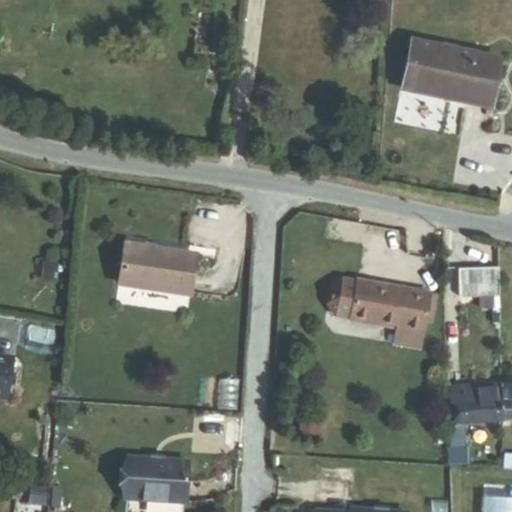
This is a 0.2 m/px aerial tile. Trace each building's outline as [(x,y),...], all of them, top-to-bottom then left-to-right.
[(404,87),(491,104),(501,54),(413,38),(404,87)] [(124,244),(118,285),(189,296),(195,255),(124,244)] [(487,261),(500,261),(499,245),(487,245),(487,261)] [(461,296),(501,295),(500,267),(460,269),(461,296)] [(431,323),(436,294),(429,292),(357,280),(349,322),(396,329),(393,345),(419,350),(424,323),(431,323)] [(0,398),(7,400),(13,353),(0,350),(0,398)] [(511,421),(511,384),(502,385),(502,388),(503,422),(511,421)] [(464,424),(503,422),(502,388),(452,389),(452,425),(464,424)] [(453,447),(465,447),(464,424),(452,425),(453,447)] [(453,463),(470,462),(469,447),(465,447),(453,447),(453,463)] [(511,467),(511,454),(503,454),(503,467),(511,467)] [(128,457),(125,499),(184,503),(187,461),(128,457)] [(511,511),(511,495),(498,495),(496,511),(511,511)]
